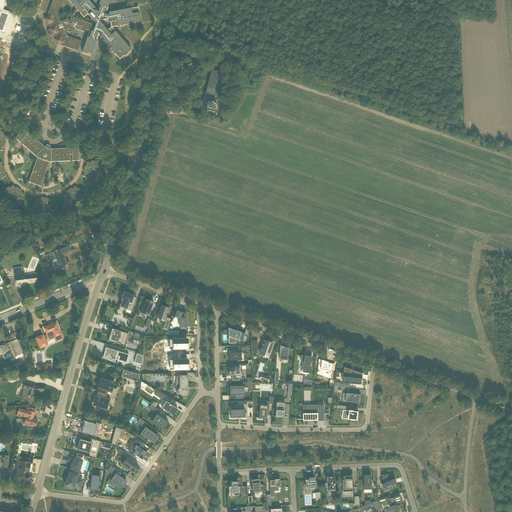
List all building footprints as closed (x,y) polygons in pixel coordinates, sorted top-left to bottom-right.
[(54,39),(57,45),(57,46),(61,44),(65,45),(65,46),(78,51),(82,41),(68,36),(65,30),(66,30),(72,27),(70,24),(68,19),(61,22),(58,16),(63,2),(56,0),(52,0),(48,12),(49,13),(48,17),(44,19),(47,25),(48,25),(50,28),(49,29),(50,30),(49,30),(48,31),(48,32),(48,33),(49,34),(50,35),(51,35),(52,35),(52,34),(52,35),(53,35),(55,39),(54,39)] [(69,0),(84,18),(88,14),(96,23),(94,28),(93,31),(90,30),(82,52),(88,54),(88,53),(92,54),(98,35),(120,60),(131,50),(118,34),(118,33),(117,34),(112,27),(141,22),(138,7),(106,13),(111,0),(100,0),(97,10),(89,0),(69,0)] [(212,70),(204,98),(218,102),(225,74),(212,70)] [(216,105),(208,102),(206,110),(214,113),(216,105)] [(47,149),(24,128),(15,138),(38,157),(29,182),(35,184),(41,186),(50,162),(51,162),(79,160),(78,147),(47,149)] [(84,173),(82,176),(86,178),(86,179),(89,181),(88,183),(91,185),(95,180),(98,182),(99,181),(97,179),(101,167),(103,167),(103,165),(99,165),(99,158),(95,158),(95,161),(92,161),(91,162),(87,162),(87,165),(84,173)] [(23,199),(24,197),(25,194),(22,193),(21,193),(22,191),(17,187),(16,188),(15,188),(13,185),(9,188),(9,187),(5,189),(4,187),(1,189),(2,191),(0,192),(0,195),(3,199),(5,198),(9,201),(10,202),(11,202),(15,205),(14,208),(21,210),(22,206),(24,207),(25,203),(23,203),(24,199),(23,199)] [(66,194),(63,194),(65,199),(64,199),(65,203),(63,204),(64,207),(70,205),(72,209),(73,208),(72,206),(83,198),(85,200),(86,198),(83,196),(87,191),(84,188),(82,190),(79,188),(79,189),(75,186),(73,188),(66,194)] [(40,199),(37,198),(35,203),(34,202),(33,206),(31,205),(29,208),(36,211),(34,215),(36,215),(37,213),(50,213),(51,216),(52,215),(51,211),(58,209),(57,205),(55,206),(54,202),(52,203),(51,198),(49,199),(40,199)] [(60,267),(66,265),(61,254),(71,250),(69,246),(50,254),(55,268),(59,266),(60,267)] [(26,283),(37,282),(36,275),(30,276),(25,276),(25,271),(24,270),(22,270),(22,267),(14,268),(14,269),(5,270),(6,278),(15,277),(17,285),(18,286),(21,285),(21,284),(22,284),(22,283),(25,283),(26,283)] [(120,307),(126,309),(132,311),(137,298),(134,297),(134,296),(124,293),(121,300),(123,300),(120,307)] [(148,316),(149,317),(154,303),(153,303),(146,301),(146,300),(141,314),(142,312),(149,315),(148,316)] [(165,322),(166,322),(167,317),(170,310),(162,307),(161,306),(159,312),(160,312),(158,315),(162,317),(161,320),(165,321),(165,322)] [(186,326),(186,321),(186,317),(184,317),(183,313),(177,311),(175,317),(179,318),(179,326),(185,326),(186,326)] [(36,338),(41,349),(48,346),(45,339),(47,338),(47,339),(53,336),(56,343),(63,340),(56,323),(48,327),(48,326),(47,327),(44,328),(47,335),(44,336),(43,335),(36,338)] [(113,329),(112,335),(110,335),(109,339),(108,341),(120,345),(122,338),(127,340),(129,334),(113,329)] [(228,330),(229,344),(236,343),(236,339),(242,341),(245,334),(237,331),(237,332),(228,330)] [(8,335),(11,342),(7,343),(7,344),(3,346),(3,345),(0,346),(0,352),(1,356),(14,350),(17,356),(23,353),(14,333),(8,335)] [(187,349),(187,339),(171,340),(169,342),(169,347),(172,349),(187,349)] [(257,341),(251,341),(251,352),(257,351),(260,352),(259,355),(268,358),(273,344),(264,340),(260,350),(257,349),(257,341)] [(280,346),(280,347),(279,360),(280,358),(287,358),(287,361),(288,361),(288,349),(280,346)] [(129,355),(106,348),(105,352),(103,358),(110,361),(110,358),(111,358),(116,360),(117,357),(119,357),(118,360),(126,363),(129,355)] [(241,352),(229,353),(229,361),(241,360),(241,352)] [(137,354),(135,362),(142,365),(143,356),(137,354)] [(311,357),(301,356),(301,361),(304,361),(303,370),(309,371),(311,357)] [(188,370),(188,360),(172,361),(170,363),(170,368),(172,370),(188,370)] [(331,366),(332,364),(328,363),(327,363),(327,362),(324,362),(323,362),(318,362),(318,363),(317,367),(317,368),(321,369),(320,373),(324,373),(324,375),(324,377),(327,378),(331,379),(331,366)] [(37,372),(49,371),(52,371),(52,363),(46,363),(46,365),(37,366),(37,372)] [(229,376),(232,376),(232,381),(240,381),(240,368),(229,368),(229,376)] [(343,383),(362,385),(363,374),(357,374),(356,379),(348,378),(349,370),(344,370),(343,383)] [(186,376),(179,376),(179,388),(176,393),(185,399),(188,394),(188,384),(188,376),(186,376)] [(94,393),(97,394),(96,395),(95,399),(92,406),(94,407),(101,408),(107,410),(107,408),(109,404),(110,399),(112,400),(114,394),(112,393),(113,388),(114,384),(115,382),(109,381),(100,378),(97,389),(98,389),(98,391),(95,390),(94,393)] [(28,395),(32,396),(33,391),(45,392),(45,387),(40,387),(35,387),(35,386),(25,383),(24,388),(22,395),(28,397),(28,395)] [(230,387),(230,396),(244,396),(244,386),(230,387)] [(166,396),(157,391),(154,394),(163,401),(166,396)] [(361,395),(347,394),(346,402),(360,404),(361,395)] [(161,408),(173,416),(178,409),(166,401),(161,408)] [(283,418),(284,412),(283,412),(284,409),(284,404),(277,404),(277,403),(276,403),(275,417),(283,418)] [(268,413),(269,406),(260,405),(259,412),(258,412),(257,419),(267,420),(267,413),(268,413)] [(317,409),(303,409),(303,420),(313,420),(313,421),(324,421),(324,406),(317,406),(317,409)] [(33,419),(35,413),(36,409),(30,408),(27,408),(27,410),(19,408),(17,415),(19,416),(19,415),(21,415),(20,416),(22,417),(23,416),(24,416),(24,417),(25,417),(23,423),(25,424),(24,425),(35,428),(37,420),(33,419)] [(230,418),(236,418),(236,417),(240,418),(245,418),(245,410),(244,410),(237,410),(230,410),(230,411),(231,411),(231,414),(230,414),(230,418)] [(343,410),(343,411),(345,411),(344,419),(357,421),(358,412),(354,412),(354,411),(350,411),(343,410)] [(167,426),(169,423),(166,421),(162,419),(163,417),(157,413),(151,422),(156,425),(157,425),(163,430),(166,426),(167,426)] [(137,423),(143,427),(146,423),(140,419),(137,423)] [(96,423),(96,424),(86,422),(85,425),(84,424),(82,433),(93,436),(95,430),(99,431),(101,424),(96,423)] [(114,434),(120,436),(123,429),(116,428),(114,434)] [(140,434),(143,437),(154,444),(158,437),(145,428),(140,434)] [(123,431),(117,442),(123,445),(128,434),(123,431)] [(77,450),(90,454),(90,453),(91,450),(97,452),(99,445),(100,446),(101,442),(90,439),(90,442),(80,439),(78,445),(77,445),(76,446),(78,447),(77,450)] [(142,460),(147,453),(135,445),(130,452),(142,460)] [(3,456),(0,456),(0,467),(7,468),(8,456),(3,456)] [(122,465),(133,473),(138,466),(127,458),(127,459),(124,456),(122,459),(125,461),(122,465)] [(19,457),(19,462),(16,476),(29,478),(29,473),(30,463),(31,463),(31,459),(19,457)] [(79,471),(82,461),(75,459),(74,463),(73,463),(72,469),(73,470),(72,474),(70,474),(68,479),(66,486),(73,488),(74,487),(80,489),(82,481),(76,479),(77,476),(74,475),(75,470),(79,471)] [(111,466),(107,471),(113,475),(117,470),(111,466)] [(116,473),(111,480),(116,484),(115,485),(121,489),(123,486),(124,486),(125,484),(124,483),(126,481),(116,473)] [(395,479),(388,482),(387,482),(387,481),(389,474),(383,475),(382,477),(381,484),(382,485),(387,489),(388,489),(388,490),(389,490),(390,489),(397,485),(395,479)] [(90,490),(98,491),(100,476),(92,475),(90,490)] [(372,485),(371,475),(368,475),(364,475),(364,484),(363,484),(364,490),(372,490),(372,485)] [(354,492),(353,483),(353,480),(352,476),(344,476),(344,481),(343,481),(344,492),(347,492),(347,496),(352,496),(352,492),(354,492)] [(330,483),(330,486),(329,486),(329,492),(335,491),(334,477),(326,477),(326,483),(330,483)] [(305,478),(305,484),(304,484),(304,488),(305,488),(309,487),(309,489),(315,489),(315,478),(305,478)] [(269,480),(269,481),(269,488),(280,487),(280,479),(269,480)] [(253,493),(260,492),(259,480),(251,480),(253,493)] [(234,496),(239,496),(239,486),(237,486),(237,482),(233,482),(233,483),(232,483),(232,481),(227,481),(228,486),(229,486),(229,494),(233,494),(234,496)] [(390,499),(392,503),(389,504),(391,511),(396,511),(399,511),(399,509),(404,507),(403,504),(400,496),(390,499)] [(377,511),(382,507),(378,501),(371,503),(372,505),(377,511)]
